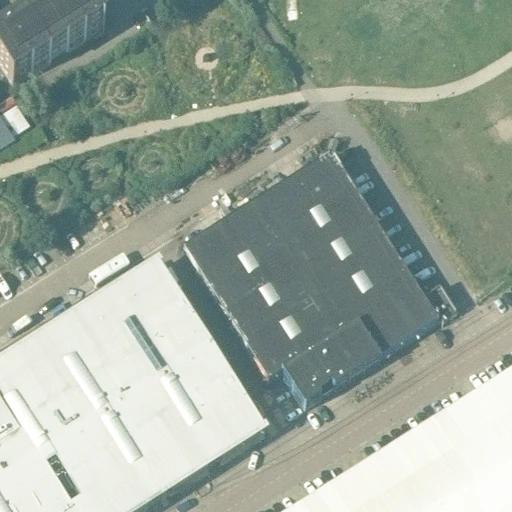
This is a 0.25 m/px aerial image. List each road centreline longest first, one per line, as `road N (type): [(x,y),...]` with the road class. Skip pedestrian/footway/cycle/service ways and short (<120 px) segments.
road 1 (unclassified): [(223,511),(511,325)]
road 2 (unknown): [(150,228),(298,463)]
